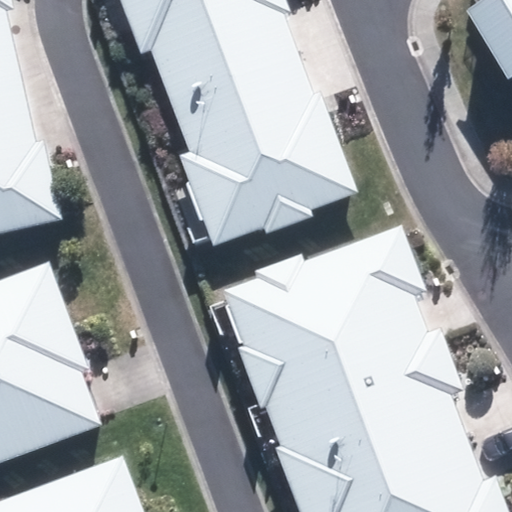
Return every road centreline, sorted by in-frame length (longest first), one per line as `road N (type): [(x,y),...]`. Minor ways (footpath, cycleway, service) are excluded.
road 1 (residential): [(48,0),(251,511)]
road 2 (residential): [(375,0),(504,277)]
